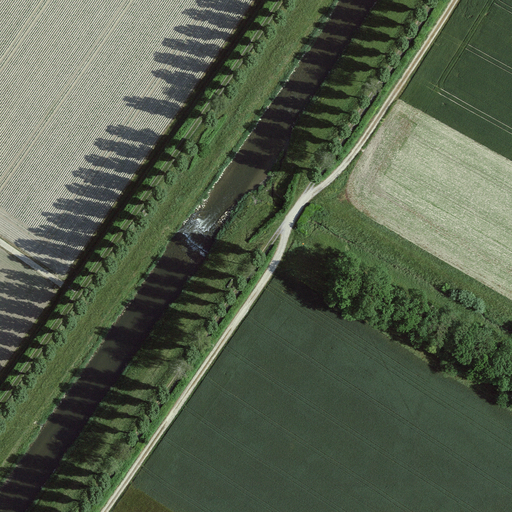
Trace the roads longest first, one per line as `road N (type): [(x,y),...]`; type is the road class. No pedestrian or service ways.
road 1 (track): [(455,0),(368,135),(294,214),(267,277),(104,511)]
road 2 (track): [(434,0),(83,511)]
road 3 (track): [(0,418),(275,0)]
road 4 (track): [(0,378),(240,0)]
